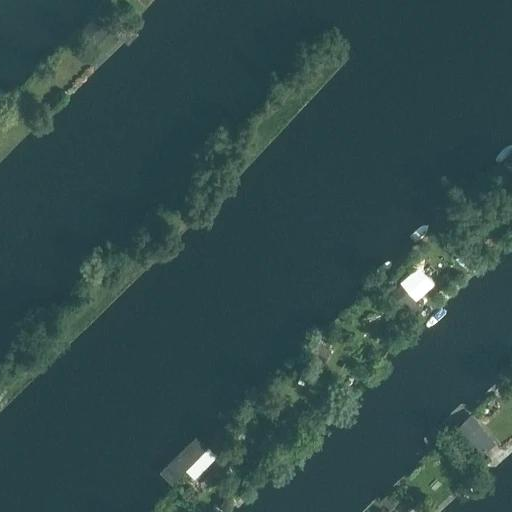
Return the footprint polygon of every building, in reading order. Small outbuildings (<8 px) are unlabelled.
[(97,14),(81,31),(87,37),(95,29),(104,37),(113,29),(97,14)] [(464,211),(460,222),(471,226),(475,214),(464,211)] [(404,281),(387,296),(400,309),(404,306),(414,316),(423,308),(413,297),(417,294),(404,281)] [(317,342),(310,355),(324,363),(331,349),(317,342)] [(472,413),(458,426),(481,454),(487,449),(471,431),(480,423),(472,413)] [(159,476),(177,497),(217,462),(199,441),(159,476)] [(388,493),(381,500),(390,509),(397,503),(388,493)] [(407,493),(394,506),(400,511),(416,511),(422,507),(407,493)]
